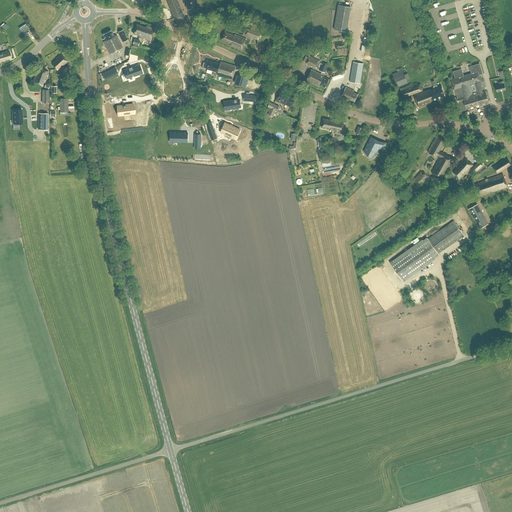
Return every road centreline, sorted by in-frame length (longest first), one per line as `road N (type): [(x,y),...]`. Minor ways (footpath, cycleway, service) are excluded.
road 1 (primary): [(170,450),(109,219),(84,20)]
road 2 (unclassified): [(170,450),(511,344)]
road 3 (tertiary): [(481,130),(363,117),(184,34)]
road 4 (unclassified): [(0,503),(170,450)]
